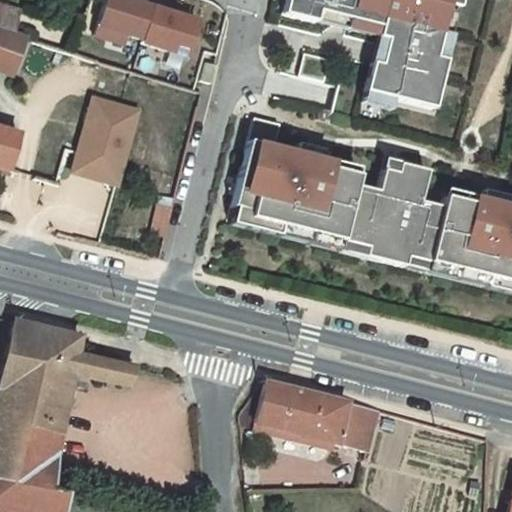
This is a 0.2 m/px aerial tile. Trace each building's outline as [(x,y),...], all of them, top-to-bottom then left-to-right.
[(140,41),(150,10),(150,9),(118,0),(103,0),(93,37),(123,46),(126,37),(140,41)] [(457,9),(459,0),(284,0),(280,16),(313,24),(316,13),(378,29),(375,39),(384,41),(377,67),(369,65),(362,93),(391,101),(432,111),(444,62),(433,59),(446,7),(457,9)] [(444,62),(457,9),(446,7),(433,59),(444,62)] [(150,10),(140,41),(139,44),(185,58),(196,23),(150,9),(150,10)] [(15,15),(0,10),(0,31),(10,35),(15,15)] [(378,29),(316,13),(313,24),(375,39),(378,29)] [(10,35),(0,31),(0,73),(10,76),(23,39),(10,35)] [(23,39),(30,41),(32,35),(25,33),(23,39)] [(377,67),(384,41),(375,39),(369,65),(377,67)] [(328,60),(302,54),(297,77),(322,84),(328,60)] [(209,85),(213,67),(203,65),(198,83),(209,85)] [(389,112),(391,101),(362,93),(359,105),(389,112)] [(136,112),(93,98),(70,170),(113,184),(136,112)] [(272,149),(278,126),(252,120),(246,143),(272,149)] [(0,131),(0,170),(7,173),(17,136),(0,131)] [(480,201),(473,199),(471,207),(441,200),(439,210),(417,204),(425,173),(396,166),(394,176),(380,172),(375,194),(353,188),(355,178),(326,171),(328,163),(272,149),(246,143),(230,209),(248,213),(246,221),(364,250),(362,260),(402,270),(404,260),(511,286),(511,208),(507,207),(480,201)] [(320,161),(322,152),(296,145),(294,155),(320,161)] [(509,198),(483,191),(480,201),(507,207),(509,198)] [(364,250),(246,221),(248,213),(230,209),(225,226),(362,260),(364,250)] [(511,286),(404,260),(402,270),(511,297),(511,286)] [(78,341),(10,323),(0,367),(0,511),(62,511),(65,495),(47,492),(52,463),(70,376),(128,388),(134,369),(75,357),(78,341)] [(365,454),(376,412),(344,404),(262,383),(251,425),(365,454)] [(478,486),(469,485),(467,496),(476,498),(478,486)] [(348,504),(348,492),(332,493),(332,504),(348,504)]
